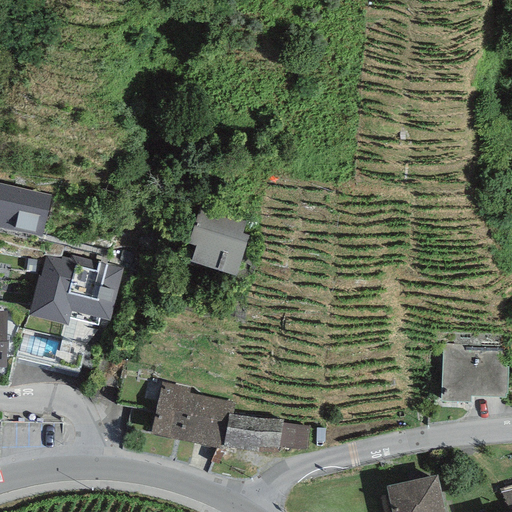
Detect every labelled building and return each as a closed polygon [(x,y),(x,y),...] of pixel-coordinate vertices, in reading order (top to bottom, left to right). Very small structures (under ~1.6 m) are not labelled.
[(54,199),(0,186),(0,231),(44,242),(54,199)] [(247,222),(199,209),(188,249),(196,251),(191,269),(236,282),(248,239),(243,238),(247,222)] [(45,257),(28,323),(68,333),(72,319),(109,328),(123,273),(84,262),(83,267),(45,257)] [(470,407),(470,401),(507,402),(508,370),(506,370),(506,353),(464,352),(464,347),(443,347),(441,406),(470,407)] [(190,390),(161,385),(150,438),(222,453),(223,451),(229,416),(232,417),(235,405),(188,396),(190,390)] [(232,417),(229,416),(223,451),(251,455),(252,449),(278,453),(282,424),(232,417)] [(445,511),(437,471),(386,481),(392,511),(445,511)] [(511,510),(511,485),(503,489),(511,510)]
